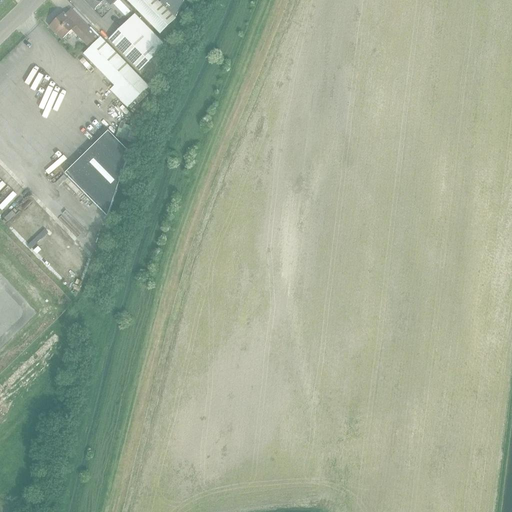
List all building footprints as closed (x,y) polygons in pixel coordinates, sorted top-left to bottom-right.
[(83,0),(93,10),(103,0),(83,0)] [(162,0),(160,3),(156,0),(126,0),(160,34),(175,19),(184,0),(162,0)] [(71,30),(80,38),(89,48),(83,54),(131,103),(148,86),(100,37),(90,27),(89,29),(71,10),(65,15),(63,13),(49,27),(61,39),(71,30)] [(163,43),(134,14),(108,39),(140,71),(158,53),(156,50),(163,43)] [(107,216),(129,152),(108,131),(65,173),(107,216)]
